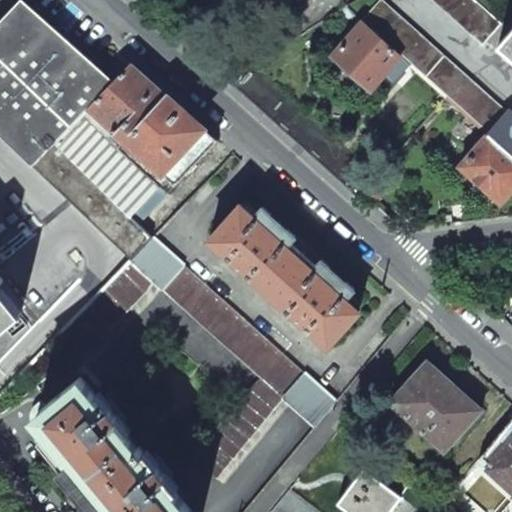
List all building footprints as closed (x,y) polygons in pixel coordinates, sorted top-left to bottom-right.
[(0,134),(32,165),(54,142),(113,80),(23,0),(19,0),(0,20),(0,134)] [(380,0),(379,0),(361,21),(362,22),(410,64),(446,97),(487,133),(507,113),(380,0)] [(473,0),(432,0),(482,45),(501,24),(473,0)] [(362,22),(333,54),(371,88),(394,62),(404,71),(410,64),(362,22)] [(511,28),(498,44),(511,56),(511,28)] [(113,80),(54,142),(137,224),(167,192),(217,139),(181,107),(168,95),(130,62),(113,80)] [(252,64),(225,80),(344,186),(352,193),(371,170),(252,64)] [(507,113),(487,133),(488,134),(511,155),(511,112),(509,110),(507,113)] [(0,291),(19,315),(0,329),(0,361),(37,323),(55,339),(60,334),(130,261),(131,260),(32,165),(0,134),(0,291)] [(511,155),(488,134),(461,165),(500,200),(511,186),(511,155)] [(54,142),(32,165),(131,260),(152,238),(137,224),(54,142)] [(240,203),(209,239),(327,346),(359,310),(346,298),(354,289),(321,259),(312,268),(287,246),(295,236),(262,206),(253,216),(240,203)] [(131,260),(130,261),(153,281),(162,290),(184,264),(153,237),(152,238),(131,260)] [(473,274),(497,271),(495,256),(471,259),(473,274)] [(130,261),(60,334),(82,357),(145,292),(153,281),(130,261)] [(184,264),(162,290),(261,378),(191,458),(216,478),(282,398),(304,372),(184,264)] [(0,329),(19,315),(0,291),(0,329)] [(482,409),(427,360),(389,401),(444,451),(482,409)] [(304,372),(282,398),(315,427),(336,401),(304,372)] [(80,378),(41,410),(39,422),(113,511),(190,511),(174,491),(178,488),(170,478),(173,475),(158,456),(149,464),(117,424),(126,417),(110,399),(107,401),(99,391),(95,395),(80,378)] [(511,417),(478,459),(511,489),(511,417)] [(388,511),(400,496),(363,469),(338,503),(349,511),(388,511)] [(319,511),(289,489),(270,511),(319,511)]
